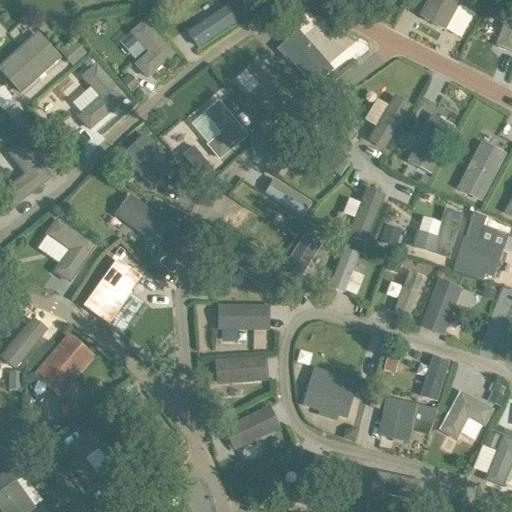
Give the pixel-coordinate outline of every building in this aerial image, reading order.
[(158,0),(151,0),(145,5),(157,22),(169,13),(158,0)] [(428,0),(419,18),(447,33),(463,0),(428,0)] [(511,7),(496,1),(490,18),(504,24),(495,47),(511,53),(511,7)] [(227,9),(189,34),(199,50),(237,25),(227,9)] [(298,13),(285,24),(292,32),(305,21),(298,13)] [(176,58),(145,24),(131,36),(149,56),(136,67),(150,82),(176,58)] [(333,71),(297,31),(276,49),(290,65),(292,62),(315,88),(333,71)] [(59,61),(38,36),(0,70),(22,94),(59,61)] [(72,68),(86,55),(74,43),(60,55),(72,68)] [(282,86),(258,59),(235,79),(274,123),(286,112),(271,96),(282,86)] [(128,98),(97,63),(83,76),(100,95),(77,115),(91,131),(128,98)] [(121,83),(131,93),(139,86),(129,75),(121,83)] [(222,132),(209,142),(222,158),(250,135),(220,99),(205,111),(222,132)] [(395,99),(393,99),(390,105),(390,107),(370,141),(384,150),(408,108),(402,104),(401,102),(395,99)] [(456,128),(432,115),(407,163),(431,175),(456,128)] [(357,135),(347,127),(340,135),(350,143),(357,135)] [(70,132),(61,141),(70,151),(80,142),(70,132)] [(175,166),(144,134),(122,155),(152,187),(175,166)] [(350,165),(314,138),(304,152),(340,178),(350,165)] [(50,180),(21,143),(8,154),(23,175),(1,192),(13,208),(50,180)] [(182,157),(187,163),(201,179),(212,169),(198,154),(193,147),(182,157)] [(504,160),(480,148),(459,190),(482,202),(504,160)] [(187,182),(180,174),(171,183),(178,190),(187,182)] [(430,180),(423,176),(419,184),(426,187),(430,180)] [(311,205),(274,181),(265,195),(302,219),(311,205)] [(170,224),(168,223),(170,221),(129,191),(114,212),(157,242),(170,224)] [(364,243),(382,198),(375,196),(374,193),(368,191),(366,192),(363,198),(364,200),(349,237),(364,243)] [(170,224),(179,230),(186,220),(187,217),(176,210),(175,213),(170,221),(168,223),(170,224)] [(462,218),(444,213),(437,237),(418,231),(413,248),(450,259),(462,218)] [(281,254),(289,240),(251,216),(243,230),(281,254)] [(96,244),(59,219),(47,236),(67,249),(52,272),(69,283),(96,244)] [(401,232),(384,226),(379,244),(395,249),(401,232)] [(325,245),(308,234),(280,276),(297,287),(325,245)] [(503,252),(465,239),(454,270),(482,280),(484,273),(495,277),(503,252)] [(262,290),(272,274),(230,247),(220,263),(262,290)] [(360,257),(345,251),(329,292),(344,298),(360,257)] [(134,275),(112,258),(86,292),(108,309),(134,275)] [(12,273),(7,259),(0,261),(0,273),(1,277),(12,273)] [(386,271),(398,276),(402,265),(390,261),(386,271)] [(423,279),(408,274),(394,312),(409,318),(423,279)] [(461,285),(438,277),(420,324),(443,333),(461,285)] [(485,289),(482,299),(492,302),(495,292),(485,289)] [(270,330),(270,304),(219,302),(218,328),(270,330)] [(33,320),(1,358),(15,369),(46,331),(33,320)] [(511,331),(492,325),(484,348),(511,357),(511,331)] [(90,353),(68,334),(36,372),(57,391),(90,353)] [(267,354),(216,358),(218,383),(268,379),(267,354)] [(450,364),(433,359),(421,398),(438,403),(450,364)] [(383,372),(393,374),(396,362),(386,360),(383,372)] [(359,381),(314,368),(303,407),(319,411),(319,414),(336,420),(337,417),(347,420),(359,381)] [(8,376),(8,391),(22,392),(22,376),(8,376)] [(493,384),(489,392),(493,393),(489,402),(502,408),(506,399),(502,397),(503,397),(505,390),(493,384)] [(467,416),(482,425),(492,407),(459,389),(438,428),(456,438),(467,416)] [(373,397),(369,408),(380,411),(383,400),(373,397)] [(416,404),(387,398),(379,437),(407,443),(416,404)] [(211,404),(217,414),(225,409),(220,399),(211,404)] [(282,425),(271,402),(228,423),(239,446),(282,425)] [(61,420),(78,417),(75,403),(59,406),(61,420)] [(150,448),(166,436),(142,404),(126,416),(150,448)] [(100,422),(109,416),(104,408),(94,414),(100,422)] [(115,466),(129,455),(103,421),(75,442),(86,457),(100,447),(115,466)] [(358,430),(352,429),(344,433),(342,440),(355,443),(358,430)] [(495,451),(500,438),(489,434),(484,447),(495,451)] [(511,438),(502,435),(485,481),(501,487),(511,462),(511,438)] [(275,454),(285,450),(282,441),(273,444),(271,445),(275,454)] [(327,456),(302,450),(290,500),(315,506),(327,456)] [(0,508),(2,511),(28,511),(35,507),(15,480),(18,478),(11,468),(0,475),(0,508)] [(420,501),(424,481),(377,471),(372,490),(420,501)] [(363,486),(355,474),(346,480),(355,492),(363,486)] [(367,511),(362,501),(350,507),(352,511),(367,511)] [(192,511),(187,502),(170,511),(192,511)]
